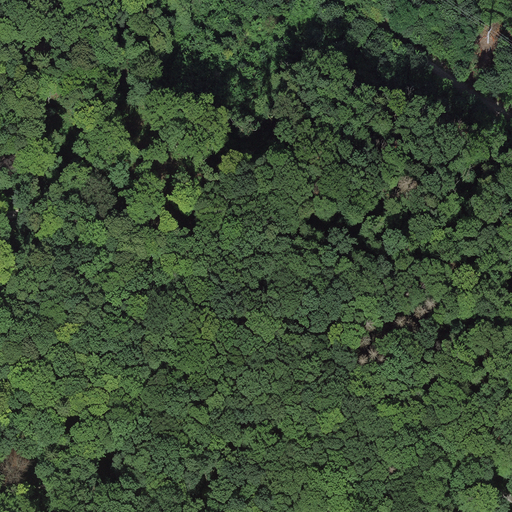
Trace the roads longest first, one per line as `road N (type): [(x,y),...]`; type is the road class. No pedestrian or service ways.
road 1 (track): [(0,213),(90,214),(234,286),(341,356),(443,457),(511,498)]
road 2 (track): [(511,116),(448,81),(421,52),(321,0)]
